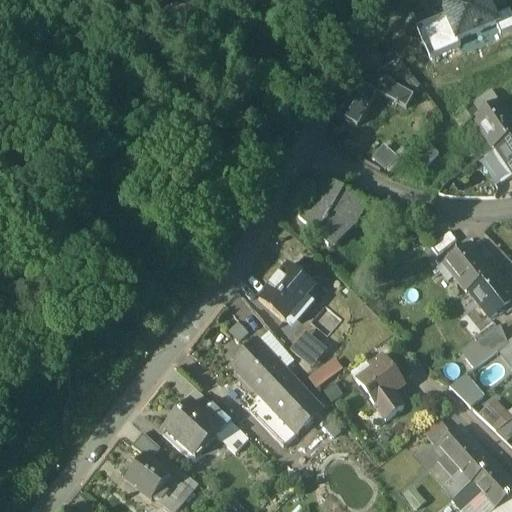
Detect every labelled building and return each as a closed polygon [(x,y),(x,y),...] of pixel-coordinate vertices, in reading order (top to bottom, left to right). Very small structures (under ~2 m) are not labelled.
[(484,0),(456,0),(440,7),(445,18),(456,46),(458,45),(496,29),(497,29),(494,21),(484,0)] [(511,23),(508,15),(494,21),(497,29),(496,29),(500,39),(511,34),(511,23)] [(445,18),(416,30),(430,64),(460,51),(458,45),(456,46),(445,18)] [(383,85),(376,97),(406,114),(413,102),(383,85)] [(376,97),(363,90),(345,124),(358,131),(376,97)] [(511,124),(499,105),(473,122),(493,152),(494,151),(511,139),(511,124)] [(511,139),(494,151),(511,177),(511,139)] [(372,163),(386,175),(397,163),(382,150),(372,163)] [(438,160),(428,150),(412,168),(422,177),(438,160)] [(368,208),(321,180),(298,221),(328,251),(352,228),(356,230),(368,208)] [(469,250),(444,269),(466,297),(469,295),(491,278),(469,250)] [(287,270),(259,303),(285,326),(314,292),(287,270)] [(491,278),(469,295),(491,324),(511,307),(511,300),(493,276),(491,278)] [(461,355),(473,371),(505,347),(496,329),(461,355)] [(290,354),(310,371),(325,353),(305,336),(290,354)] [(284,374),(256,344),(233,367),(260,396),(284,374)] [(316,390),(343,370),(335,359),(308,379),(316,390)] [(384,359),(370,369),(373,373),(357,385),(387,425),(411,407),(400,392),(405,389),(384,359)] [(320,414),(284,374),(260,396),(264,401),(296,436),(297,435),(315,418),(320,414)] [(466,374),(450,388),(472,411),(487,397),(466,374)] [(296,436),(264,401),(250,415),(282,450),(298,436),(297,435),(296,436)] [(201,415),(189,404),(164,430),(194,458),(215,436),(219,432),(201,415)] [(492,404),(481,416),(495,431),(507,420),(492,404)] [(247,440),(210,405),(201,415),(219,432),(215,436),(234,455),(247,440)] [(328,424),(320,414),(315,418),(317,420),(316,421),(322,429),(328,424)] [(511,423),(495,435),(502,445),(511,438),(511,423)] [(430,444),(445,432),(439,424),(423,435),(430,444)] [(436,452),(446,462),(469,442),(460,431),(436,452)] [(159,450),(142,434),(131,447),(142,456),(143,456),(149,461),(159,450)] [(493,469),(469,442),(446,462),(470,489),(471,488),(493,469)] [(142,456),(124,478),(136,487),(135,488),(151,501),(161,489),(170,477),(149,461),(143,456),(142,456)] [(498,511),(511,500),(511,486),(495,467),(493,469),(471,488),(492,511),(498,511)] [(170,477),(161,489),(176,501),(185,490),(170,477)] [(242,511),(232,501),(223,510),(224,511),(242,511)]
